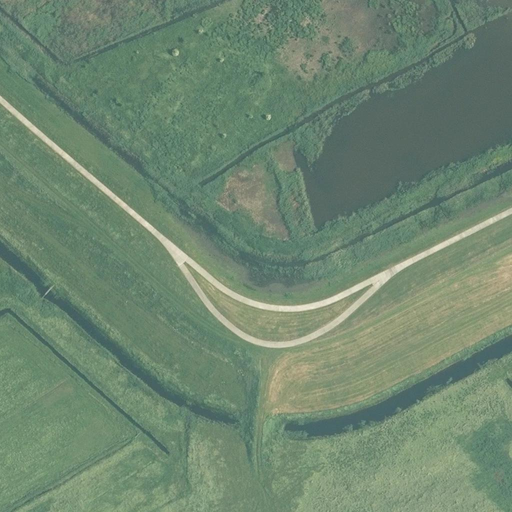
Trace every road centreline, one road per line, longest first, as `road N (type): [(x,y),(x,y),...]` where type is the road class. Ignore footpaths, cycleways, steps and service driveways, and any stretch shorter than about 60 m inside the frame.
road 1 (track): [(0,143),(192,314),(268,351),(340,337),(511,248)]
road 2 (track): [(259,483),(269,343)]
